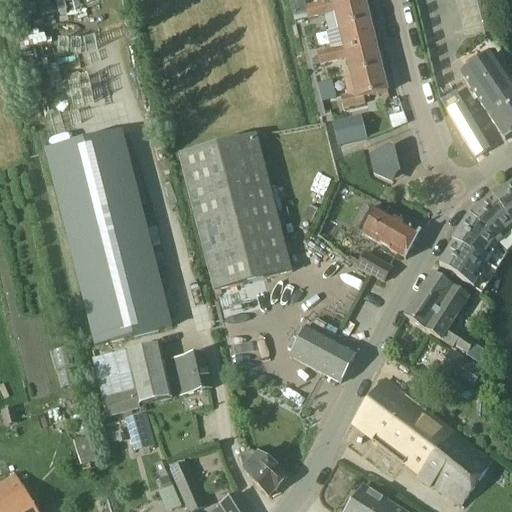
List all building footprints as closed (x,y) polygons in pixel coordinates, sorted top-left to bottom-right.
[(330,0),(331,2),(319,5),(322,18),(334,14),(333,7),(360,0),(330,0)] [(370,23),(363,0),(360,0),(333,7),(334,14),(338,31),(370,23)] [(309,21),(322,18),(319,5),(306,8),(309,21)] [(333,63),(346,60),(344,54),(376,47),(370,23),(338,31),(343,48),(330,52),(333,63)] [(381,70),(376,47),(344,54),(346,60),(350,77),(381,70)] [(333,63),(330,52),(317,55),(320,66),(333,63)] [(511,137),(511,80),(494,54),(461,77),(505,142),(511,137)] [(381,70),(350,77),(345,79),(349,98),(342,100),(344,112),(366,106),(364,100),(387,94),(381,70)] [(329,82),(315,86),(320,104),(333,100),(329,82)] [(447,116),(474,161),(491,151),(464,106),(447,116)] [(349,132),(335,136),(338,148),(352,145),(349,132)] [(123,136),(45,156),(94,349),(173,330),(123,136)] [(258,137),(178,158),(214,295),(293,274),(258,137)] [(346,159),(357,195),(390,186),(380,149),(346,159)] [(511,187),(494,199),(511,228),(511,187)] [(503,244),(503,243),(501,241),(511,230),(511,228),(494,199),(491,201),(490,200),(471,218),(495,245),(498,249),(503,244)] [(377,211),(376,212),(362,238),(405,262),(420,236),(377,211)] [(495,245),(471,218),(469,221),(468,220),(452,244),(484,266),(487,268),(490,262),(486,259),(495,245)] [(484,266),(452,244),(452,245),(453,246),(439,269),(474,292),(478,285),(473,283),(484,266)] [(364,254),(357,267),(356,270),(384,285),(393,270),(364,254)] [(405,318),(441,342),(442,341),(466,356),(473,345),(449,329),(468,300),(432,276),(405,318)] [(291,358),(340,385),(356,356),(307,329),(291,358)] [(226,343),(238,385),(259,379),(246,337),(226,343)] [(171,398),(159,346),(126,353),(138,406),(171,398)] [(450,351),(440,367),(472,388),(482,372),(450,351)] [(138,406),(126,353),(125,352),(91,360),(106,420),(140,412),(138,406)] [(173,362),(173,365),(180,398),(212,391),(204,355),(173,362)] [(354,427),(417,475),(449,432),(386,383),(354,427)] [(13,411),(1,413),(2,418),(4,429),(18,426),(14,410),(13,411)] [(125,422),(124,422),(132,450),(149,445),(141,417),(125,422)] [(492,465),(449,432),(417,475),(461,509),(492,465)] [(73,443),(80,467),(98,462),(91,438),(73,443)] [(275,494),(287,481),(268,463),(252,454),(240,457),(244,475),(250,481),(269,499),(274,493),(275,494)] [(161,464),(153,468),(162,488),(170,485),(161,464)] [(185,465),(169,472),(181,499),(199,491),(187,464),(185,465)] [(172,487),(158,493),(166,511),(171,511),(181,507),(172,487)] [(374,511),(382,501),(363,488),(346,511),(374,511)] [(36,511),(25,491),(0,504),(0,511),(36,511)] [(198,511),(206,508),(199,491),(181,499),(186,511),(198,511)] [(216,511),(251,511),(240,495),(219,508),(220,509),(216,511)] [(374,511),(399,511),(382,501),(374,511)]
